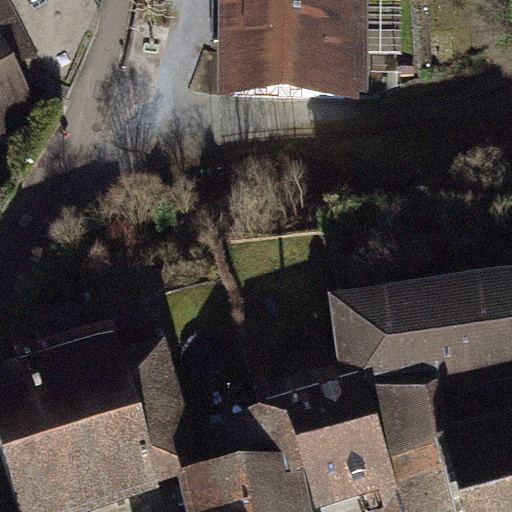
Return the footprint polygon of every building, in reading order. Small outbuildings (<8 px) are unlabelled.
[(0,0),(0,138),(8,135),(28,105),(70,81),(81,52),(75,40),(98,27),(101,12),(94,0),(0,0)] [(241,0),(216,0),(216,42),(236,42),(232,96),(347,100),(350,4),(241,0)] [(367,377),(369,388),(388,477),(398,511),(511,511),(511,432),(440,450),(422,378),(455,373),(456,382),(488,377),(488,370),(511,365),(511,291),(478,297),(477,295),(417,303),(418,306),(343,317),(353,380),(367,377)] [(123,370),(114,346),(0,382),(0,384),(7,405),(0,408),(0,444),(21,511),(74,511),(158,485),(123,370)] [(160,356),(123,370),(158,485),(195,473),(160,356)] [(316,499),(388,477),(369,388),(289,415),(309,480),(316,499)] [(191,485),(195,511),(294,511),(290,487),(309,480),(289,415),(235,432),(243,480),(191,485)]
